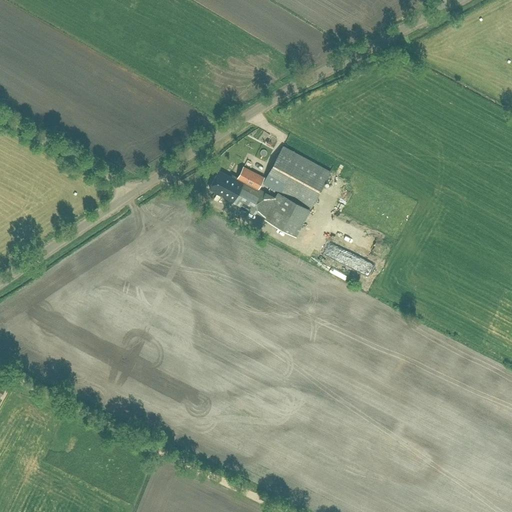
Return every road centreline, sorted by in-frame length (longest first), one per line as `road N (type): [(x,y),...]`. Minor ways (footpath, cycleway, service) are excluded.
road 1 (unclassified): [(128,194),(292,87),(455,0)]
road 2 (track): [(287,511),(0,369)]
road 3 (unclassified): [(0,280),(128,194)]
road 4 (unclassified): [(128,194),(114,178),(0,114)]
